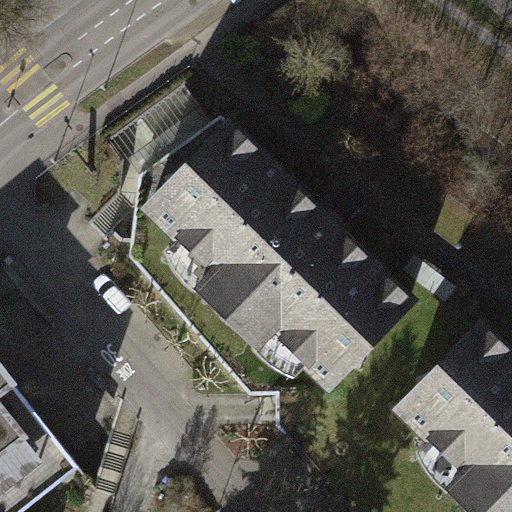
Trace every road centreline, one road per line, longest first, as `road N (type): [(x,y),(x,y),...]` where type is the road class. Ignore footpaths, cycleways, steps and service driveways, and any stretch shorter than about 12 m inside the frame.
road 1 (residential): [(247,511),(0,225)]
road 2 (tertiary): [(152,0),(0,113)]
